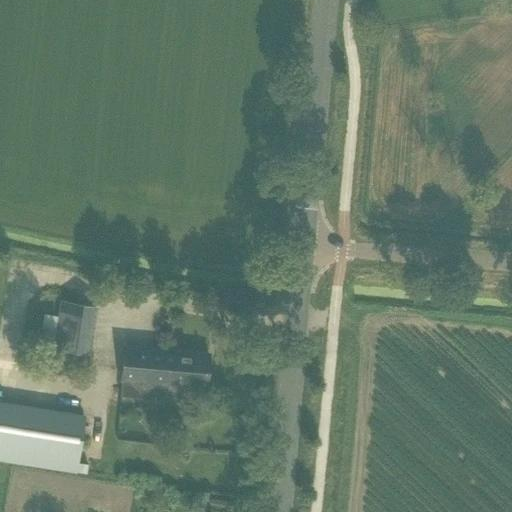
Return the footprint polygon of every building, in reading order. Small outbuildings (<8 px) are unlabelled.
[(87,353),(96,307),(64,301),(55,347),(87,353)] [(209,354),(189,353),(127,347),(122,394),(179,400),(181,384),(205,386),(209,354)] [(0,403),(0,459),(74,472),(83,416),(55,411),(55,412),(0,403)] [(190,447),(193,423),(178,420),(175,446),(190,447)] [(75,462),(74,472),(85,474),(87,464),(75,462)]
